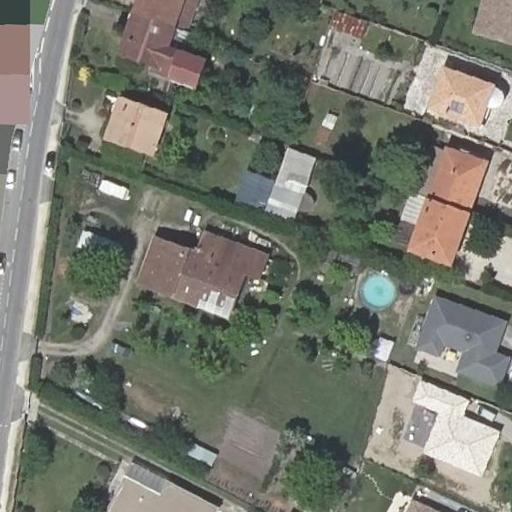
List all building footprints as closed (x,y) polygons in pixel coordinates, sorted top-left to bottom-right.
[(137,0),(133,14),(173,28),(186,33),(197,0),(137,0)] [(511,0),(495,0),(494,8),(482,4),(473,34),(511,44),(511,0)] [(360,39),(366,23),(338,13),(332,29),(360,39)] [(180,52),(186,33),(173,28),(133,14),(120,51),(152,63),(149,71),(194,87),(203,60),(180,52)] [(503,99),(502,94),(499,89),(493,87),(444,70),(431,108),(479,125),(487,127),(494,108),(496,108),(499,106),(502,102),(503,99)] [(306,79),(292,74),(285,93),(300,98),(306,79)] [(165,115),(119,100),(106,138),(152,154),(165,115)] [(323,146),(335,119),(324,116),(314,142),(323,146)] [(276,183),(264,217),(292,227),(304,193),(284,186),(289,170),(309,177),(316,158),(288,148),(276,183)] [(429,148),(414,193),(429,199),(445,154),(429,148)] [(429,199),(467,212),(485,162),(447,149),(445,154),(429,199)] [(289,170),(284,186),(304,193),(309,177),(289,170)] [(244,184),(265,192),(270,179),(248,171),(244,184)] [(269,194),(265,192),(244,184),(237,203),(262,212),(269,194)] [(449,264),(467,212),(429,199),(410,250),(449,264)] [(155,239),(139,282),(227,315),(244,273),(256,277),(265,256),(206,234),(198,255),(155,239)] [(329,264),(334,250),(324,247),(319,261),(329,264)] [(362,261),(334,250),(329,264),(357,274),(362,261)] [(499,324),(434,300),(415,350),(439,359),(445,345),(466,352),(459,372),(497,386),(506,361),(487,355),(499,324)] [(469,401),(419,381),(410,402),(438,413),(422,453),(482,478),(500,432),(463,417),(469,401)] [(133,466),(108,511),(213,511),(215,508),(133,466)]
